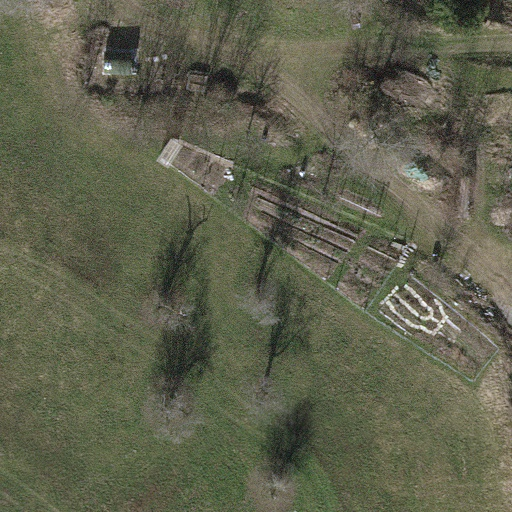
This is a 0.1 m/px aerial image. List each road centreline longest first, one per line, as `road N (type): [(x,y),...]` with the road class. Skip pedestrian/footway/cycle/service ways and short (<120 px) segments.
road 1 (track): [(110,0),(134,22),(185,38),(511,41)]
road 2 (track): [(246,41),(511,286)]
